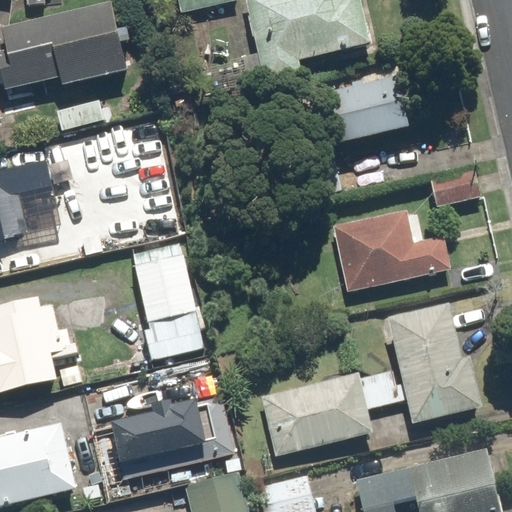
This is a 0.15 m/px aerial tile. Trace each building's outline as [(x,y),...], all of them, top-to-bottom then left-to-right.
[(58,0),(26,0),(26,9),(59,9),(58,0)] [(239,0),(179,0),(183,16),(240,2),(239,0)] [(299,65),(372,49),(361,0),(244,0),(256,57),(241,60),(248,94),(303,83),(299,65)] [(110,4),(0,32),(0,132),(6,131),(0,108),(0,97),(58,83),(60,90),(127,73),(120,49),(134,46),(130,31),(118,34),(110,4)] [(326,156),(410,130),(393,75),(309,101),(326,156)] [(54,117),(60,136),(104,122),(97,103),(54,117)] [(53,194),(46,163),(0,171),(0,246),(21,242),(18,223),(25,222),(20,200),(53,194)] [(427,186),(435,212),(482,197),(474,172),(427,186)] [(415,244),(408,209),(329,227),(344,296),(451,272),(443,238),(415,244)] [(25,221),(34,263),(86,252),(77,210),(25,221)] [(180,250),(130,262),(147,334),(142,335),(149,366),(204,354),(180,250)] [(0,396),(57,385),(52,362),(78,357),(76,345),(69,346),(65,331),(58,333),(52,308),(40,311),(38,302),(0,310),(0,396)] [(462,366),(447,307),(387,323),(414,428),(484,410),(472,364),(462,366)] [(403,407),(395,371),(258,400),(271,460),(372,439),(366,415),(403,407)] [(107,426),(121,483),(237,457),(223,399),(171,411),(170,406),(150,411),(151,415),(107,426)] [(0,511),(76,493),(60,427),(17,438),(16,433),(0,436),(0,511)] [(501,511),(489,455),(354,486),(359,511),(501,511)] [(246,511),(239,475),(182,488),(187,511),(246,511)] [(315,511),(307,479),(258,491),(263,511),(315,511)]
